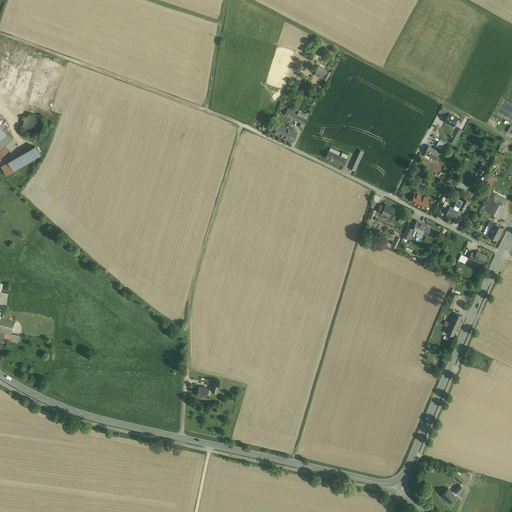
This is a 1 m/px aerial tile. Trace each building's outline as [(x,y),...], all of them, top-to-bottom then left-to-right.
[(327,71),(318,67),(314,74),(323,78),(327,71)] [(450,110),(442,106),(438,112),(441,114),(444,108),(447,110),(450,112),(450,110)] [(449,113),(448,114),(444,121),(448,123),(449,122),(453,125),(453,126),(457,118),(449,113)] [(28,116),(25,119),(24,122),(25,126),(26,129),(29,131),(32,132),(36,132),(39,130),(41,128),(42,124),(42,121),(40,118),(38,115),(34,114),(31,115),(28,116)] [(306,120),(297,115),(294,119),(301,123),(304,124),(306,120)] [(297,133),(278,124),(274,133),(293,141),(297,133)] [(459,128),(451,143),(455,145),(462,130),(459,128)] [(444,144),(439,141),(436,147),(441,149),(444,144)] [(439,152),(428,146),(424,153),(435,159),(439,152)] [(36,148),(9,162),(13,169),(39,155),(36,148)] [(329,151),(328,151),(325,158),(343,166),(346,158),(338,155),(329,151)] [(356,156),(350,169),(355,172),(361,158),(356,156)] [(489,166),(482,163),(479,168),(486,172),(489,166)] [(493,185),(496,177),(492,175),(488,182),(493,185)] [(469,187),(458,182),(456,186),(467,192),(469,187)] [(467,192),(464,198),(469,201),(471,197),(471,198),(475,189),(470,186),(469,187),(467,192)] [(505,197),(492,190),(488,198),(490,198),(502,204),(505,197)] [(374,193),(371,198),(377,202),(380,196),(374,193)] [(421,195),(417,194),(417,195),(415,194),(411,202),(424,209),(428,201),(427,200),(427,199),(424,197),(423,199),(420,197),(421,195)] [(464,198),(463,200),(458,209),(459,209),(463,211),(469,201),(464,198)] [(502,204),(490,198),(485,207),(484,210),(485,210),(497,216),(503,205),(502,204)] [(444,199),(439,219),(444,220),(449,201),(444,199)] [(459,203),(456,203),(453,209),(458,211),(459,209),(458,209),(463,200),(461,199),(459,203)] [(395,209),(385,204),(384,207),(380,205),(377,211),(382,213),(382,212),(392,217),(395,209)] [(453,209),(450,207),(446,214),(451,217),(454,218),(454,219),(458,211),(453,209)] [(430,227),(416,221),(413,229),(417,231),(427,235),(430,227)] [(503,228),(493,223),(491,228),(487,235),(497,241),(503,228)] [(486,256),(477,252),(476,254),(471,252),(469,258),(473,260),(483,264),(486,256)] [(8,293),(1,291),(0,294),(0,303),(5,305),(8,293)] [(458,294),(451,291),(445,305),(453,308),(458,294)] [(454,312),(445,332),(453,336),(462,316),(454,312)] [(13,328),(0,324),(0,338),(10,341),(12,335),(13,328)] [(20,336),(13,334),(13,335),(12,335),(10,341),(18,343),(20,336)] [(208,388),(199,386),(197,394),(207,397),(208,388)] [(460,484),(454,490),(457,494),(463,488),(460,484)] [(452,492),(448,488),(441,495),(449,503),(456,496),(455,495),(452,492)]
